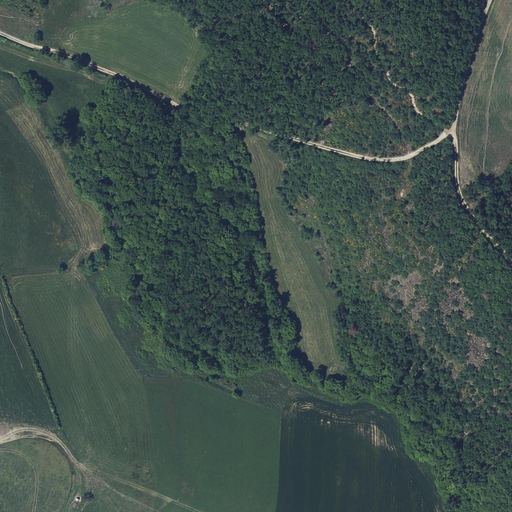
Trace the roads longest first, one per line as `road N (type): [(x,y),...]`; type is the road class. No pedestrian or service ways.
road 1 (track): [(0,33),(72,56),(201,117),(392,159),(453,128),(489,0)]
road 2 (track): [(511,263),(463,203),(453,128)]
road 3 (track): [(67,511),(77,470),(66,447),(33,431),(0,440)]
